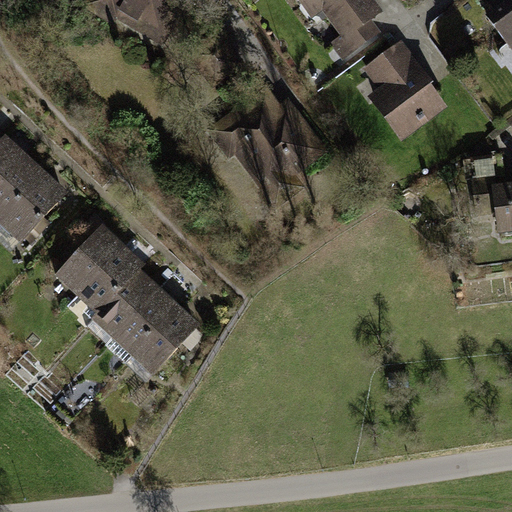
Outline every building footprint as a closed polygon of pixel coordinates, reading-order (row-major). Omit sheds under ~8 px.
[(93,0),(90,6),(112,19),(116,13),(162,40),(184,0),(93,0)] [(369,0),(301,0),(304,4),(309,0),(317,0),(345,36),(334,45),(344,57),(376,33),(367,21),(379,12),(369,0)] [(511,0),(488,18),(508,44),(511,40),(511,0)] [(213,84),(239,64),(218,36),(192,55),(213,84)] [(395,84),(375,99),(402,136),(441,107),(428,91),(430,88),(430,85),(428,82),(427,81),(424,79),(422,79),(420,79),(418,80),(412,73),(413,71),(398,50),(374,68),(383,82),(389,77),(395,84)] [(288,175),(321,151),(294,115),(285,121),(265,94),(214,131),(230,152),(236,148),(277,203),(298,188),(288,175)] [(4,141),(0,145),(0,184),(24,159),(4,141)] [(502,155),(471,159),(476,206),(496,203),(500,232),(511,229),(511,187),(495,189),(493,177),(504,176),(502,155)] [(44,178),(24,159),(0,184),(0,215),(5,220),(44,178)] [(64,196),(44,178),(5,220),(25,238),(31,232),(37,237),(47,227),(41,221),(64,196)] [(62,272),(82,292),(121,250),(101,231),(62,272)] [(121,250),(82,292),(102,310),(136,273),(141,268),(121,250)] [(136,273),(102,310),(97,315),(117,333),(156,291),(136,273)] [(176,310),(156,291),(117,333),(137,352),(176,310)] [(200,333),(176,310),(137,352),(157,371),(189,336),(193,340),(200,333)]
